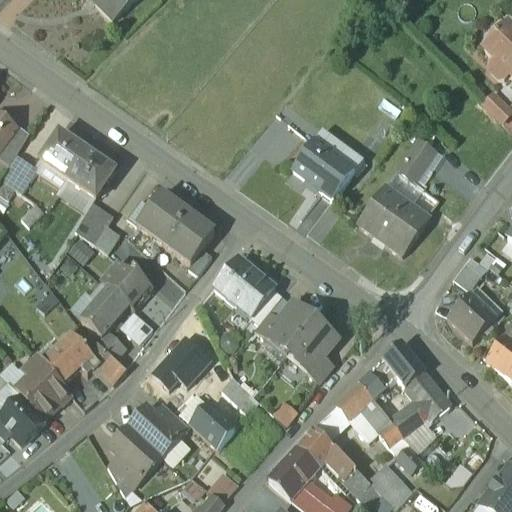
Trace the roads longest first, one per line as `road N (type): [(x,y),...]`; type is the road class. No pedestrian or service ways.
road 1 (residential): [(0,491),(135,378),(252,222)]
road 2 (residential): [(252,222),(0,44)]
road 3 (residential): [(229,511),(395,327)]
road 4 (residential): [(511,183),(395,327)]
road 5 (residential): [(395,327),(252,222)]
road 6 (residential): [(511,431),(395,327)]
